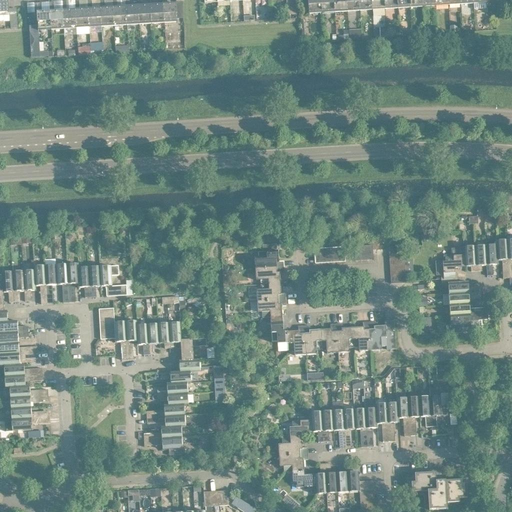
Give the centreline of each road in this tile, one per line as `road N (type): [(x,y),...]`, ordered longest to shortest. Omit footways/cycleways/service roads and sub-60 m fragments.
road 1 (secondary): [(0,174),(366,153),(511,154)]
road 2 (secondary): [(511,118),(0,140)]
road 3 (residential): [(86,483),(235,475)]
road 4 (residential): [(511,463),(474,419),(471,349)]
road 5 (residential): [(471,349),(411,351),(399,303),(382,302)]
